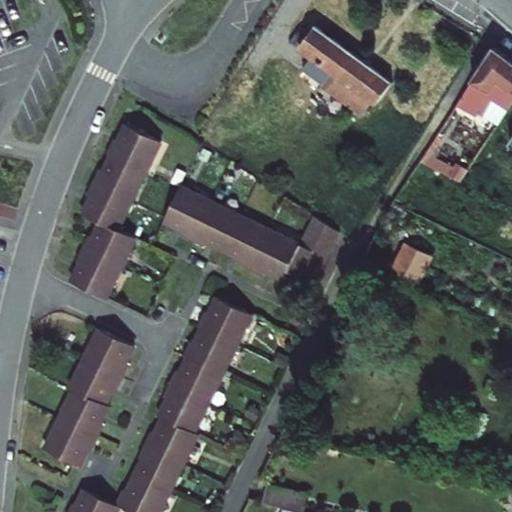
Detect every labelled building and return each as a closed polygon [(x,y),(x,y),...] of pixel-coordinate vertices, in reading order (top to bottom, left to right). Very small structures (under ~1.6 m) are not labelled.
[(328,50),(289,23),(280,36),(275,32),(269,41),(323,78),(318,85),(339,99),(343,93),(352,99),(367,78),(328,50)] [(511,68),(510,67),(493,54),(456,108),(472,119),(479,108),(484,112),(494,96),(510,107),(511,104),(511,68)] [(100,219),(96,229),(127,243),(131,234),(119,227),(158,149),(123,131),(117,144),(110,140),(101,156),(108,160),(102,174),(95,171),(84,195),(90,197),(83,211),(100,219)] [(189,193),(171,230),(185,236),(180,245),(208,259),(211,250),(235,264),(231,272),(259,286),(263,279),(277,286),(284,272),(308,284),(335,231),(311,216),(296,247),(189,193)] [(74,273),(70,282),(101,297),(127,243),(96,229),(94,232),(93,235),(85,232),(70,261),(78,265),(74,273)] [(390,273),(421,285),(433,256),(402,244),(390,273)] [(126,511),(162,511),(199,438),(194,435),(249,325),(208,305),(204,314),(201,321),(198,318),(191,330),(198,333),(195,339),(191,347),(185,345),(178,358),(182,360),(180,365),(176,375),(171,373),(158,399),(163,401),(160,406),(154,415),(162,419),(158,429),(155,436),(150,431),(137,454),(146,458),(141,470),(133,487),(131,491),(123,487),(116,506),(102,497),(88,491),(81,505),(74,500),(69,509),(67,511),(120,511),(122,510),(126,511)] [(75,392),(49,449),(77,463),(82,453),(87,443),(93,447),(104,424),(98,422),(102,415),(106,407),(101,404),(108,388),(114,393),(115,390),(121,378),(128,363),(122,361),(125,353),(129,346),(98,333),(71,389),(75,392)] [(267,484),(262,502),(299,511),(302,511),(307,495),(267,484)]
